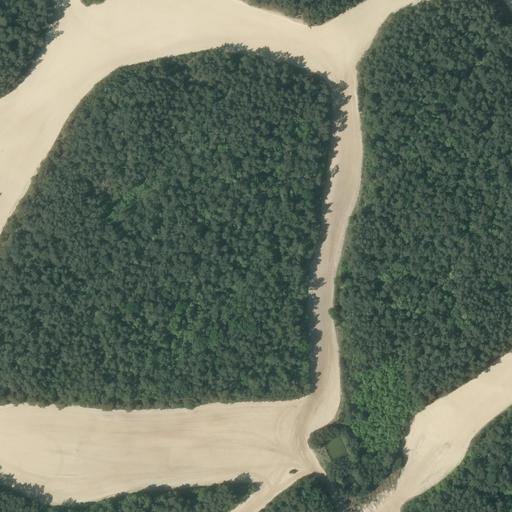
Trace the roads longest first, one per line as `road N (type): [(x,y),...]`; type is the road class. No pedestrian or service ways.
road 1 (track): [(325,480),(307,454),(304,426),(325,391),(322,262),(347,135),(332,61),(317,47),(271,35),(185,30),(99,58),(0,122)]
road 2 (track): [(304,426),(282,434),(0,443)]
road 3 (track): [(511,368),(434,441),(395,511)]
road 4 (track): [(0,204),(62,83)]
road 5 (track): [(246,511),(273,487),(306,473),(325,480),(342,511)]
